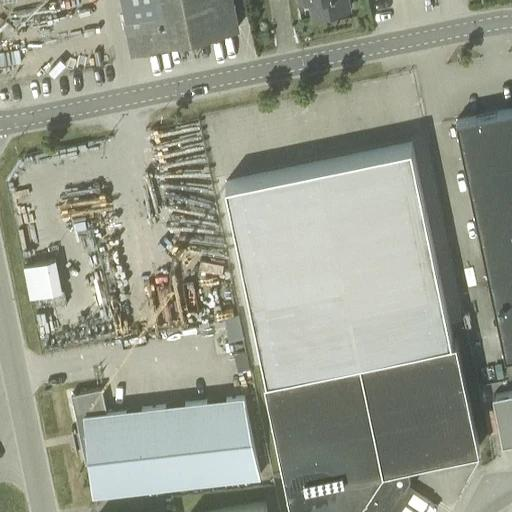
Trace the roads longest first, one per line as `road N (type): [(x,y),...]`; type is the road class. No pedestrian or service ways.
road 1 (secondary): [(0,124),(511,23)]
road 2 (unclassified): [(43,511),(0,307)]
